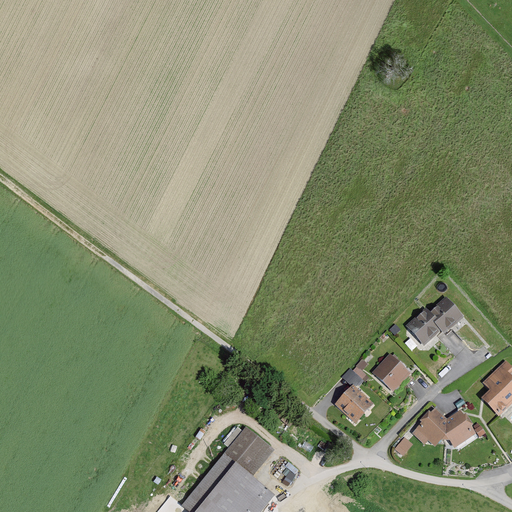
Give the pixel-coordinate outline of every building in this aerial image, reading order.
[(444,299),(429,315),(425,311),(406,330),(423,347),(439,331),(444,336),(462,317),(444,299)] [(411,375),(390,354),(371,374),(393,395),(411,375)] [(370,379),(363,372),(369,367),(363,361),(353,371),(365,384),(370,379)] [(498,419),(511,404),(511,379),(509,377),(511,374),(511,365),(507,361),(484,384),(492,392),(481,402),(498,419)] [(350,370),(344,376),(356,387),(362,382),(350,370)] [(333,406),(354,426),(374,406),(353,386),(333,406)] [(454,449),(475,436),(459,412),(447,421),(437,410),(416,428),(418,430),(413,435),(424,447),(429,443),(434,449),(443,437),(454,449)] [(480,439),(486,435),(480,427),(474,431),(480,439)] [(260,511),(272,497),(250,479),(273,452),(245,429),(179,509),(183,511),(260,511)] [(395,449),(403,456),(414,444),(406,436),(395,449)]
